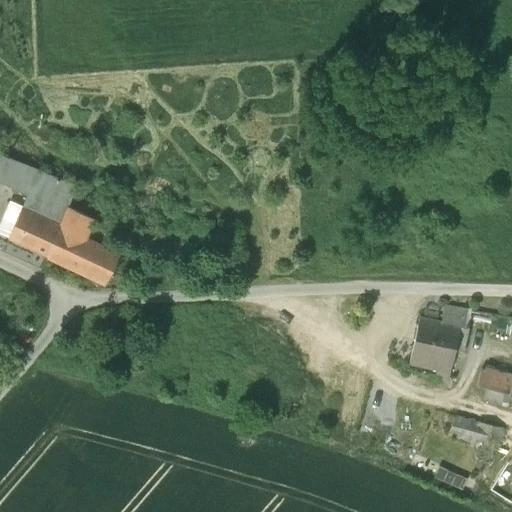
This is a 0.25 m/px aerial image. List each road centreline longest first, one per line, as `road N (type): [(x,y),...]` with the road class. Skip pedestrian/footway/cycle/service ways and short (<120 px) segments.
road 1 (unclassified): [(79,299),(511,290)]
road 2 (unclassified): [(0,391),(79,299)]
